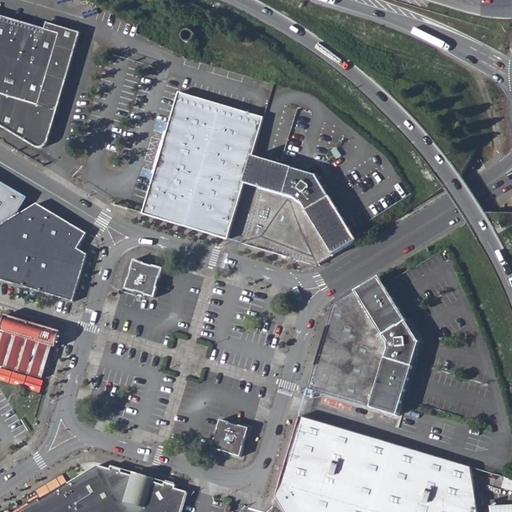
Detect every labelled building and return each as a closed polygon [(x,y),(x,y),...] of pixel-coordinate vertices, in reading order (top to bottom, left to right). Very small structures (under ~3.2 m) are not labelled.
[(45,29),(0,16),(0,126),(34,147),(35,148),(36,148),(36,149),(38,149),(41,149),(42,149),(43,149),(43,148),(44,148),(45,147),(46,147),(47,146),(47,145),(48,145),(48,144),(81,33),(47,23),(45,29)] [(179,93),(143,214),(229,240),(245,183),(253,156),(264,118),(179,93)] [(245,183),(260,188),(268,161),(253,156),(245,183)] [(260,188),(243,244),(318,266),(358,241),(350,227),(319,177),(268,161),(260,188)] [(0,224),(13,216),(25,197),(0,181),(0,224)] [(85,233),(35,203),(0,224),(0,282),(71,302),(86,255),(76,248),(85,233)] [(127,280),(125,289),(134,292),(135,291),(144,294),(144,295),(154,298),(157,289),(156,288),(159,279),(160,279),(163,269),(153,266),(152,267),(142,265),(143,263),(134,261),(131,271),(132,271),(129,281),(127,280)] [(410,271),(405,261),(392,270),(396,278),(410,271)] [(421,342),(380,277),(332,306),(308,390),(399,416),(421,342)] [(58,330),(3,314),(0,324),(0,331),(2,332),(0,338),(0,366),(40,378),(50,347),(53,348),(58,330)] [(475,511),(470,468),(300,417),(277,497),(286,511),(475,511)] [(213,440),(211,450),(221,453),(221,452),(229,455),(229,456),(239,459),(242,450),(241,449),(244,440),(245,441),(248,430),(238,427),(237,428),(228,426),(229,424),(219,422),(216,431),(217,432),(215,441),(213,440)] [(164,487),(155,485),(139,496),(127,478),(128,476),(121,474),(121,471),(110,468),(109,471),(97,467),(40,502),(39,499),(17,511),(181,511),(187,494),(174,490),(175,487),(164,484),(164,487)] [(127,478),(139,496),(155,485),(128,476),(127,478)] [(511,478),(506,477),(503,486),(511,489),(511,478)] [(55,481),(37,490),(41,498),(59,488),(55,481)]
